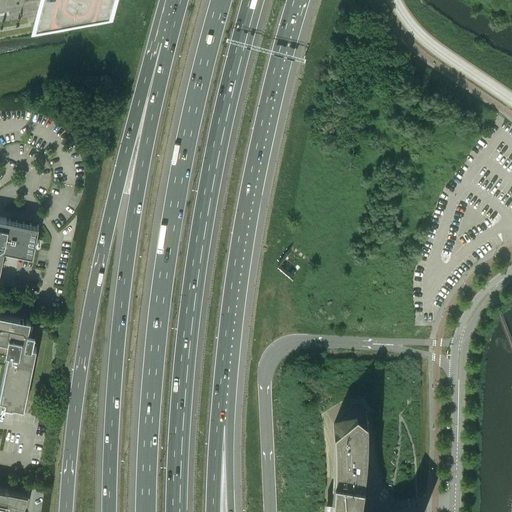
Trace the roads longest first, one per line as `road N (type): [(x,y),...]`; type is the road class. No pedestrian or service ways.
road 1 (motorway): [(176,511),(193,281),(253,0)]
road 2 (motorway): [(220,0),(165,271),(146,511)]
road 3 (motorway): [(162,43),(96,277),(66,511)]
road 4 (motorway): [(162,43),(118,343),(109,511)]
road 5 (motorway): [(217,425),(246,193),(294,0)]
road 6 (motorway): [(269,511),(263,386),(273,352),(299,339),(381,342)]
